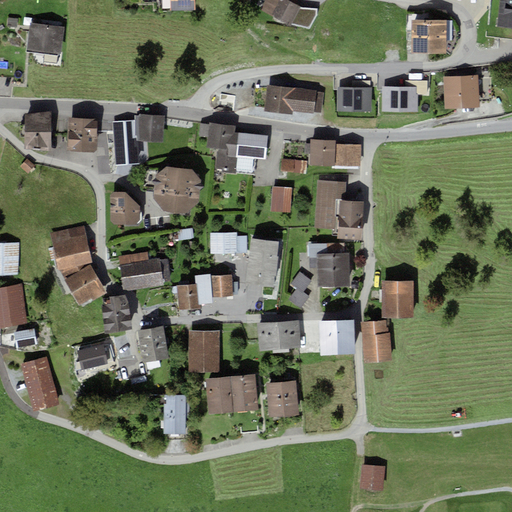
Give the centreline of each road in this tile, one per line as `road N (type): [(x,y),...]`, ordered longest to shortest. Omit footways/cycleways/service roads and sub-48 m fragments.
road 1 (residential): [(356,309),(361,405),(348,434),(178,460),(151,459),(25,409),(0,363)]
road 2 (residential): [(0,127),(30,155),(95,181),(103,270),(142,320),(356,309)]
road 3 (residential): [(196,115),(204,93),(236,75),(435,66),(463,51)]
road 4 (residential): [(196,115),(0,102)]
road 5 (residential): [(356,309),(369,265),(369,136)]
road 6 (residential): [(369,136),(196,115)]
road 7 (track): [(511,420),(356,427)]
road 8 (residential): [(511,125),(369,136)]
road 9 (track): [(131,332),(24,356),(0,352)]
